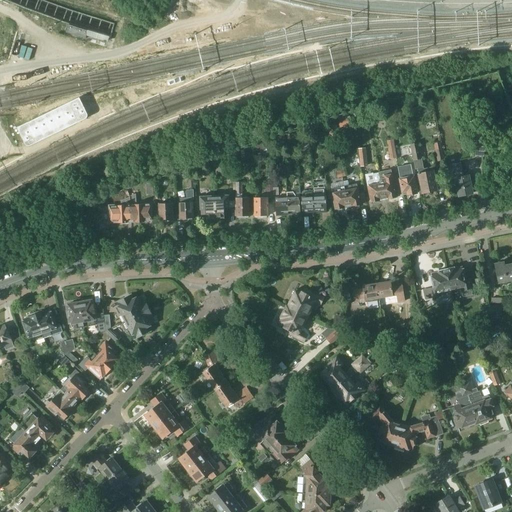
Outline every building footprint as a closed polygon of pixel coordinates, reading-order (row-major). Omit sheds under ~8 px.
[(79,97),(17,127),(26,144),(26,145),(27,145),(28,146),(30,146),(31,145),(86,118),(87,118),(88,116),(83,106),(84,106),(79,97)] [(340,128),(353,124),(351,116),(338,120),(340,128)] [(302,132),(300,132),(296,132),(296,133),(297,144),(304,144),(303,133),(307,133),(307,130),(306,127),(302,127),(302,131),(302,132)] [(486,129),(478,128),(477,139),(476,139),(475,156),(484,157),(485,139),(486,129)] [(296,134),(293,134),(286,135),(286,145),(296,144),(296,134)] [(387,141),(390,159),(397,158),(394,139),(387,141)] [(418,142),(410,144),(415,169),(418,169),(419,173),(421,182),(423,191),(437,188),(432,167),(424,169),(418,142)] [(360,167),(368,166),(366,148),(358,148),(360,167)] [(442,148),(435,150),(438,162),(445,160),(442,148)] [(230,159),(229,156),(219,160),(220,163),(216,165),(217,177),(232,176),(230,159)] [(463,177),(460,163),(448,166),(451,180),(455,179),(459,196),(473,193),(472,190),(476,189),(474,180),(470,181),(469,175),(463,177)] [(411,165),(398,168),(403,192),(408,191),(408,194),(410,194),(412,195),(414,195),(415,193),(417,193),(414,177),(413,177),(411,165)] [(391,170),(378,172),(379,177),(383,196),(384,199),(389,198),(391,200),(395,199),(396,197),(397,197),(393,176),(391,170)] [(378,200),(384,199),(383,196),(379,177),(378,172),(378,173),(373,174),(373,173),(365,174),(367,187),(368,186),(371,202),(372,202),(374,203),(378,202),(378,200)] [(343,181),(344,186),(347,203),(348,207),(354,206),(355,207),(359,206),(360,204),(361,204),(362,204),(366,203),(364,192),(359,193),(357,183),(349,185),(348,180),(343,181)] [(342,208),(348,207),(347,203),(344,186),(343,181),(330,184),(335,209),(337,209),(338,210),(342,209),(342,208)] [(242,182),(236,182),(236,216),(241,216),(242,218),(248,217),(248,216),(249,216),(249,198),(243,198),(242,182)] [(179,203),(180,219),(193,218),(192,206),(192,199),(194,199),(194,190),(187,190),(187,198),(179,198),(179,203)] [(302,214),(315,213),(313,196),(313,191),(302,191),(302,197),(301,197),(302,214)] [(287,192),(287,196),(289,215),(301,214),(300,196),(296,196),(294,192),(287,192)] [(125,199),(124,195),(123,194),(116,197),(118,202),(119,201),(120,205),(111,206),(111,215),(114,215),(114,221),(118,221),(119,223),(132,222),(130,197),(125,199)] [(130,197),(132,222),(145,221),(145,220),(153,220),(152,204),(137,205),(136,194),(130,196),(130,197)] [(229,195),(214,196),(215,219),(225,218),(224,208),(230,208),(229,195)] [(326,195),(313,196),(315,213),(327,213),(326,195)] [(214,196),(200,197),(201,210),(206,209),(206,219),(215,219),(214,196)] [(289,215),(287,196),(275,197),(276,216),(289,215)] [(267,198),(254,198),(255,216),(256,216),(256,218),(262,217),(262,216),(267,216),(267,198)] [(173,219),(172,203),(159,203),(160,220),(173,219)] [(511,279),(511,266),(505,268),(504,262),(495,264),(499,282),(511,279)] [(456,267),(447,269),(451,290),(461,287),(462,291),(464,298),(474,296),(472,289),(473,289),(471,279),(465,280),(462,267),(457,268),(456,267)] [(434,287),(428,288),(431,300),(438,299),(437,297),(443,296),(442,292),(451,290),(447,269),(437,272),(437,273),(432,274),(434,287)] [(391,281),(376,283),(378,298),(393,295),(393,294),(396,294),(398,302),(405,301),(402,282),(392,284),(391,281)] [(378,298),(376,283),(363,285),(364,288),(353,290),(355,304),(357,304),(357,303),(366,302),(365,300),(378,298)] [(297,289),(288,307),(307,316),(314,300),(321,304),(324,298),(310,291),(308,294),(297,289)] [(135,315),(149,308),(145,300),(143,302),(140,297),(134,300),(131,294),(117,302),(126,320),(135,315)] [(93,300),(80,303),(83,316),(85,327),(98,324),(99,334),(105,331),(103,316),(103,313),(101,313),(96,314),(93,300)] [(83,316),(80,303),(67,305),(70,324),(75,323),(76,328),(85,327),(83,316)] [(502,320),(503,303),(500,303),(490,305),(490,306),(486,315),(484,319),(502,320)] [(305,341),(308,336),(299,332),(307,316),(288,307),(287,306),(282,317),(283,318),(279,325),(290,330),(289,333),(305,341)] [(154,317),(149,308),(135,315),(126,320),(121,323),(125,332),(131,329),(136,339),(150,332),(147,326),(153,323),(151,318),(154,317)] [(57,325),(52,310),(37,315),(45,338),(63,332),(60,324),(57,325)] [(37,340),(45,338),(37,315),(36,312),(29,315),(30,316),(28,316),(29,318),(23,320),(29,337),(35,335),(37,340)] [(103,316),(105,331),(111,328),(110,315),(103,316)] [(345,318),(347,333),(353,337),(355,336),(352,318),(345,318)] [(5,326),(0,328),(0,348),(0,349),(6,347),(7,349),(13,346),(5,326)] [(105,331),(112,337),(117,342),(121,337),(111,328),(105,331)] [(332,345),(341,336),(335,329),(326,338),(332,345)] [(105,331),(99,334),(108,342),(112,337),(105,331)] [(73,339),(67,341),(70,353),(70,352),(75,349),(73,339)] [(61,342),(64,356),(70,353),(67,341),(60,343),(61,342)] [(105,362),(111,367),(121,357),(105,342),(100,347),(103,349),(98,355),(105,362)] [(425,357),(423,342),(413,344),(416,359),(425,357)] [(203,372),(215,389),(227,381),(218,368),(223,365),(215,351),(204,356),(209,368),(203,372)] [(64,356),(73,363),(72,364),(74,365),(78,360),(70,352),(70,353),(64,356)] [(3,356),(6,363),(11,361),(8,354),(3,356)] [(101,378),(111,367),(105,362),(98,355),(92,361),(86,356),(79,364),(85,369),(87,366),(101,378)] [(357,359),(365,368),(369,364),(362,355),(357,359)] [(64,356),(58,360),(67,368),(72,363),(64,356)] [(327,380),(334,388),(347,376),(339,368),(341,366),(334,359),(329,364),(329,365),(321,372),(322,374),(322,375),(323,376),(321,377),(325,382),(327,380)] [(347,376),(334,388),(332,390),(339,397),(337,398),(342,403),(343,402),(344,403),(346,401),(348,404),(357,396),(363,391),(356,384),(357,375),(365,368),(357,359),(352,364),(353,365),(356,368),(351,372),(347,376)] [(29,365),(38,373),(42,371),(39,360),(29,363),(29,365)] [(72,378),(61,390),(75,403),(81,397),(84,399),(90,392),(82,385),(84,383),(79,378),(81,375),(76,370),(73,374),(70,376),(72,378)] [(501,384),(496,372),(489,374),(494,386),(501,384)] [(468,395),(472,405),(478,423),(479,422),(480,425),(489,422),(488,419),(495,416),(491,406),(493,405),(490,396),(486,396),(482,398),(479,391),(478,391),(477,388),(473,389),(470,380),(467,381),(469,388),(462,390),(464,396),(468,395)] [(22,381),(15,384),(25,393),(30,388),(22,381)] [(227,381),(215,389),(228,407),(234,403),(237,408),(253,397),(247,387),(236,395),(227,381)] [(478,423),(472,405),(468,395),(464,396),(462,390),(469,388),(467,381),(456,385),(459,391),(455,393),(459,403),(453,405),(454,407),(452,408),(457,419),(455,420),(458,429),(468,425),(469,426),(478,423)] [(25,393),(15,384),(8,388),(18,397),(22,392),(24,394),(25,393)] [(48,400),(44,404),(56,414),(58,412),(65,419),(71,412),(69,410),(75,403),(61,390),(50,402),(48,400)] [(184,392),(181,394),(186,401),(189,398),(184,392)] [(166,400),(161,394),(151,402),(155,407),(145,415),(154,426),(175,410),(170,404),(166,407),(162,402),(166,400)] [(395,447),(402,426),(394,423),(394,422),(380,406),(368,415),(373,421),(379,416),(384,422),(378,439),(386,442),(385,444),(395,447)] [(435,410),(438,419),(444,416),(442,408),(435,410)] [(180,416),(175,410),(154,426),(163,438),(168,435),(169,436),(174,432),(177,436),(189,426),(184,420),(179,424),(176,420),(180,416)] [(20,426),(26,431),(37,442),(43,435),(47,439),(53,432),(50,430),(52,427),(41,416),(40,418),(39,417),(37,418),(32,413),(20,426)] [(410,429),(402,426),(395,447),(404,450),(405,448),(412,450),(418,432),(426,430),(429,438),(435,436),(429,414),(423,416),(422,419),(423,424),(410,428),(410,429)] [(259,422),(248,431),(254,438),(259,433),(265,440),(260,444),(266,450),(271,446),(283,434),(285,433),(286,435),(288,433),(276,421),(275,422),(274,420),(265,428),(259,422)] [(37,442),(26,431),(20,437),(15,432),(9,438),(14,443),(13,444),(14,446),(13,447),(20,453),(22,451),(29,457),(35,451),(32,447),(37,442)] [(283,434),(271,446),(275,451),(271,455),(280,465),(291,455),(292,456),(299,449),(296,446),(286,435),(285,433),(283,434)] [(201,443),(196,437),(185,445),(189,450),(179,458),(188,469),(202,459),(210,452),(205,446),(202,449),(198,445),(201,443)] [(211,453),(210,452),(202,459),(188,469),(197,481),(207,474),(211,479),(226,468),(221,462),(218,464),(210,453),(211,453)] [(5,461),(5,460),(6,459),(0,453),(0,482),(5,477),(6,476),(7,476),(8,476),(9,475),(10,474),(10,473),(10,472),(10,471),(10,470),(10,469),(3,463),(5,462),(5,461)] [(267,456),(263,453),(258,457),(261,461),(267,456)] [(102,484),(108,480),(122,469),(113,457),(107,462),(103,456),(93,464),(101,474),(95,479),(100,486),(102,484)] [(304,485),(304,494),(329,496),(330,486),(326,486),(326,479),(322,478),(313,468),(316,466),(311,460),(301,468),(309,477),(308,486),(304,485)] [(122,470),(122,469),(108,480),(102,484),(111,495),(115,492),(119,497),(129,490),(125,485),(130,480),(126,475),(127,474),(123,469),(122,470)] [(250,484),(256,479),(250,471),(244,476),(250,484)] [(258,481),(265,490),(274,482),(267,473),(258,481)] [(265,490),(258,481),(256,479),(250,484),(258,493),(262,489),(264,491),(265,490)] [(504,493),(500,481),(494,483),(492,481),(487,483),(487,482),(475,486),(484,509),(493,505),(492,503),(500,500),(498,496),(504,493)] [(230,500),(232,498),(228,492),(233,488),(228,482),(223,486),(223,485),(209,496),(219,508),(230,500)] [(81,491),(85,496),(90,492),(86,487),(81,491)] [(237,494),(232,498),(230,500),(219,508),(221,511),(241,511),(243,511),(242,510),(247,506),(237,494)] [(329,496),(304,494),(303,501),(307,502),(307,509),(304,511),(317,511),(319,511),(324,511),(325,503),(329,504),(329,496)] [(448,496),(436,503),(441,511),(466,511),(465,511),(458,511),(456,509),(464,504),(460,498),(452,502),(448,496)] [(154,511),(146,501),(136,508),(132,503),(127,507),(125,504),(116,511),(117,511),(154,511)]
